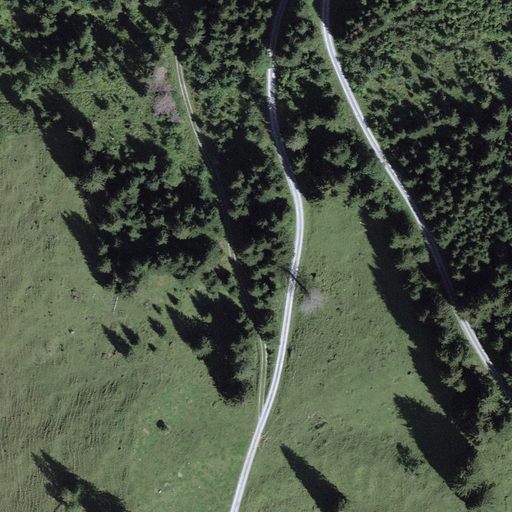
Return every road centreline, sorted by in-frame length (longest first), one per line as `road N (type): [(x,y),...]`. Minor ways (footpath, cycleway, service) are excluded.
road 1 (track): [(234,511),(292,300),(302,206),(275,103),(279,34),(291,0)]
road 2 (track): [(259,433),(256,325),(230,268),(218,178),(175,70),(184,0)]
road 3 (track): [(334,0),(330,55),(511,401)]
